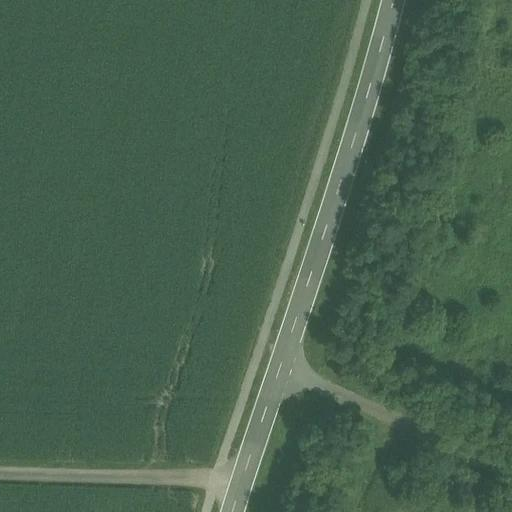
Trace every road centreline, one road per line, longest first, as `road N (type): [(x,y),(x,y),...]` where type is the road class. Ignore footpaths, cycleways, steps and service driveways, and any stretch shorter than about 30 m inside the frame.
road 1 (secondary): [(279,368),(393,0)]
road 2 (unclassified): [(511,470),(279,368)]
road 3 (secondary): [(233,511),(279,368)]
